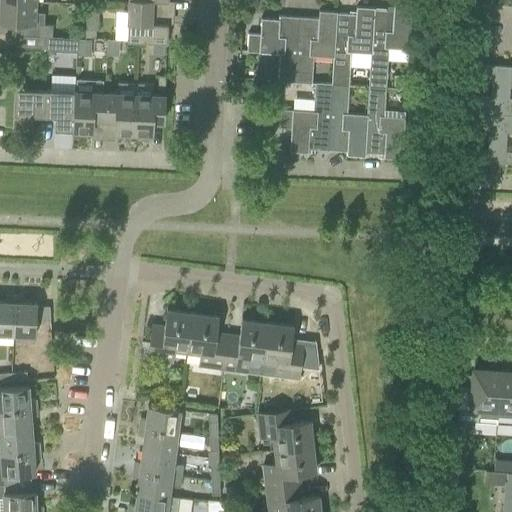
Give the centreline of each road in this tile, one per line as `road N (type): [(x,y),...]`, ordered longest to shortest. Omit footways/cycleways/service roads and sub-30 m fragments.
road 1 (residential): [(354,511),(329,297),(118,274)]
road 2 (residential): [(85,511),(118,274)]
road 3 (residential): [(209,165),(0,152)]
road 4 (residential): [(393,176),(209,165)]
road 5 (residential): [(209,165),(217,0)]
road 6 (residential): [(118,274),(128,224),(191,198),(209,165)]
